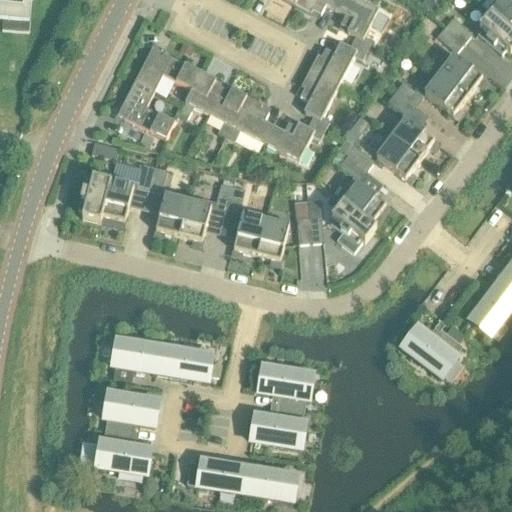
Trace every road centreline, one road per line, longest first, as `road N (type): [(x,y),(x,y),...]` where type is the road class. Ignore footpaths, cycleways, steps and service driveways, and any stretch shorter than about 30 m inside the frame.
road 1 (residential): [(21,241),(55,142),(126,0)]
road 2 (residential): [(205,0),(299,49),(282,81),(175,26)]
road 3 (residential): [(21,241),(255,300)]
road 4 (residential): [(227,403),(172,394),(164,449),(238,460),(246,406)]
road 5 (residential): [(255,300),(343,307),(386,275),(421,230)]
road 6 (residential): [(421,230),(511,109)]
